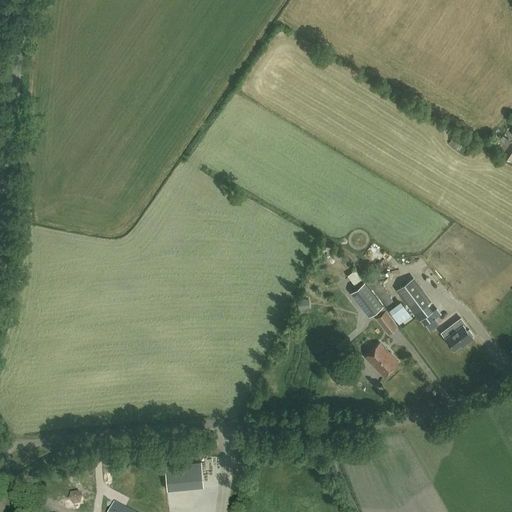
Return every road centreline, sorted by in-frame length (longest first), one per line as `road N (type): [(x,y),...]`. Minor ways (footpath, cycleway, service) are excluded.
road 1 (unclassified): [(0,447),(229,424),(381,424),(448,407),(511,369)]
road 2 (tertiary): [(0,192),(15,0)]
